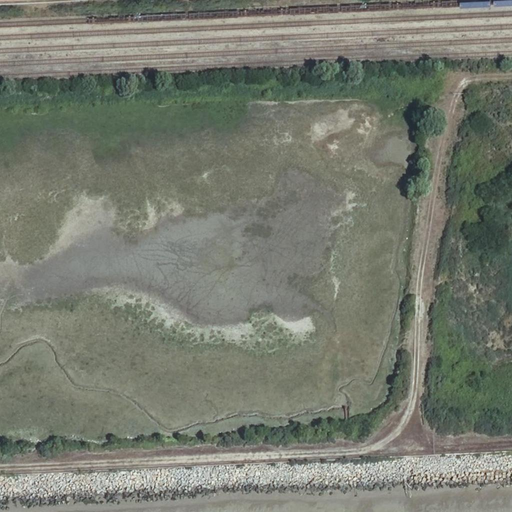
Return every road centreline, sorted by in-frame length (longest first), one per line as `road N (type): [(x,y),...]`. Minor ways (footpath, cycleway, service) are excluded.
road 1 (track): [(511,446),(0,469)]
road 2 (track): [(361,452),(410,408),(441,138),(461,86),(511,75)]
